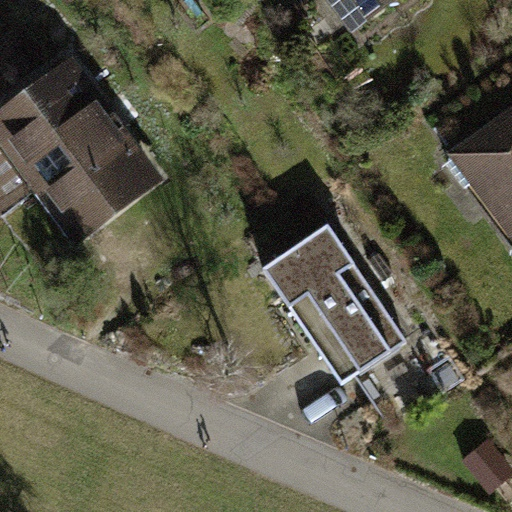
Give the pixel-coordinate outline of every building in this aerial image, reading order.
[(351,0),(365,18),(389,0),(351,0)] [(64,74),(0,122),(0,132),(39,185),(43,189),(54,181),(88,226),(147,182),(64,74)] [(511,114),(457,156),(511,229),(511,114)] [(0,215),(39,185),(0,132),(0,215)] [(328,227),(264,271),(342,386),(407,342),(328,227)]
